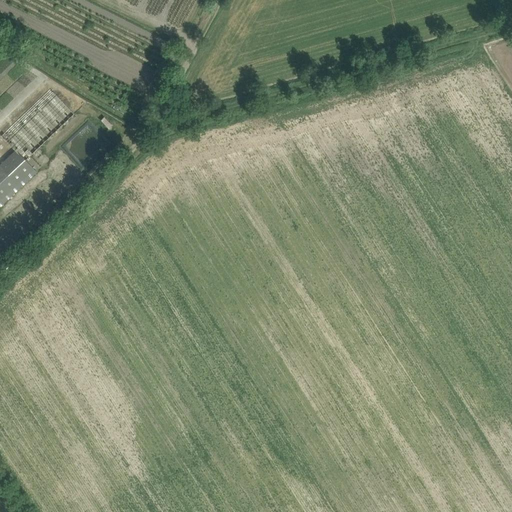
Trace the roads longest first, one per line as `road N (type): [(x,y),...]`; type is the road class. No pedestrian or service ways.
road 1 (track): [(219,0),(148,132),(511,29)]
road 2 (unclassified): [(0,276),(148,132)]
